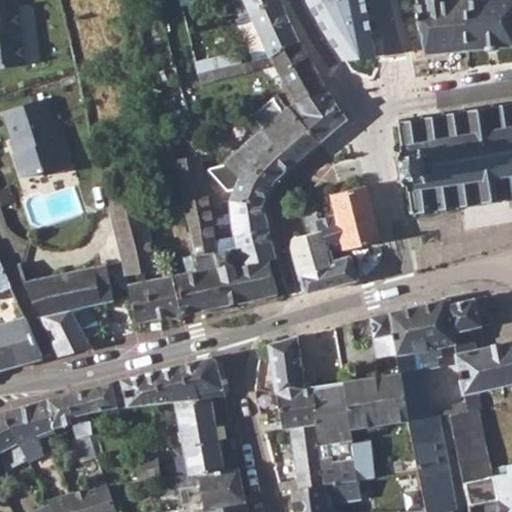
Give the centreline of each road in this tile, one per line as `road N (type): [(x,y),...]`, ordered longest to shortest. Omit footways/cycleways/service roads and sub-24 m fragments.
road 1 (secondary): [(229,336),(0,390)]
road 2 (residential): [(368,107),(407,288)]
road 3 (secondary): [(407,288),(229,336)]
road 4 (residential): [(266,511),(229,336)]
road 5 (residential): [(511,87),(368,107)]
road 6 (residential): [(368,107),(328,72),(287,0)]
